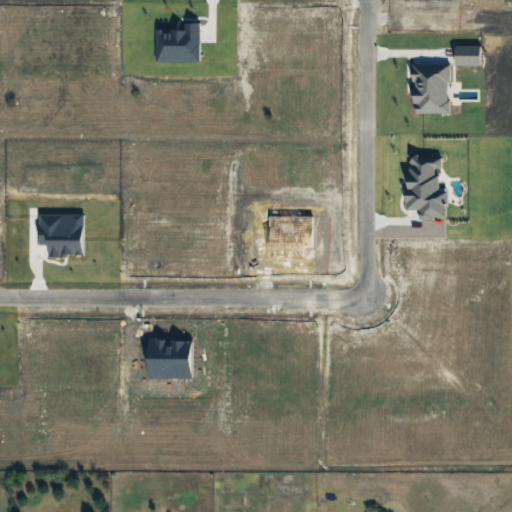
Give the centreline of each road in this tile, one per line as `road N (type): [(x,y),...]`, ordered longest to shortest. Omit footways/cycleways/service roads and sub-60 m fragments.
road 1 (residential): [(0,305),(346,307),(369,297)]
road 2 (residential): [(369,297),(365,0)]
